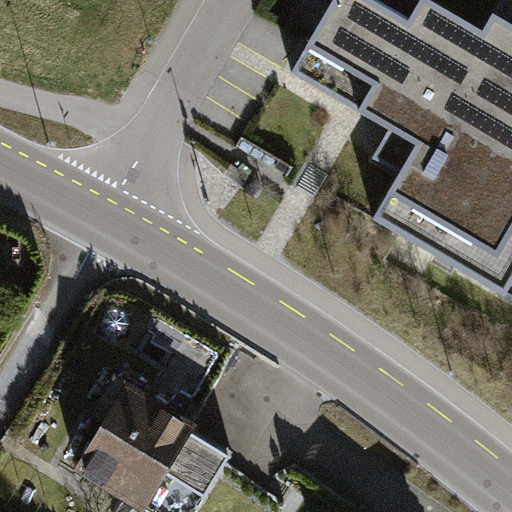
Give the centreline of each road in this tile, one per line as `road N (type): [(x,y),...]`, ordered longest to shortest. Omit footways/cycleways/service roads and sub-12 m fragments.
road 1 (secondary): [(511,506),(320,359),(103,228)]
road 2 (residential): [(103,228),(231,0)]
road 3 (residential): [(103,228),(0,397)]
